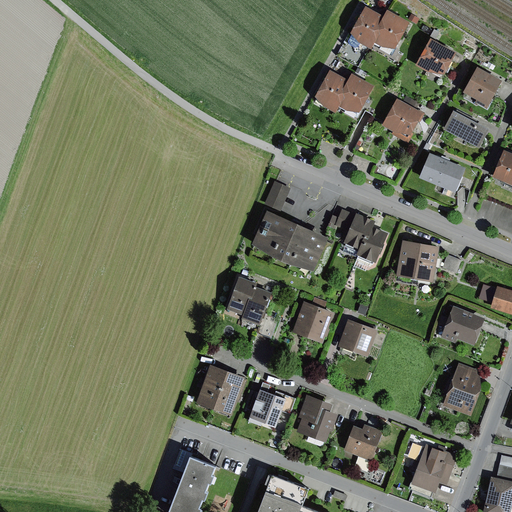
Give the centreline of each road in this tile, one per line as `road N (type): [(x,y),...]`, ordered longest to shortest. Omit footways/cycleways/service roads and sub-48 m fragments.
road 1 (residential): [(53,0),(182,105),(511,251)]
road 2 (residential): [(413,511),(183,425)]
road 3 (residential): [(482,450),(254,362)]
